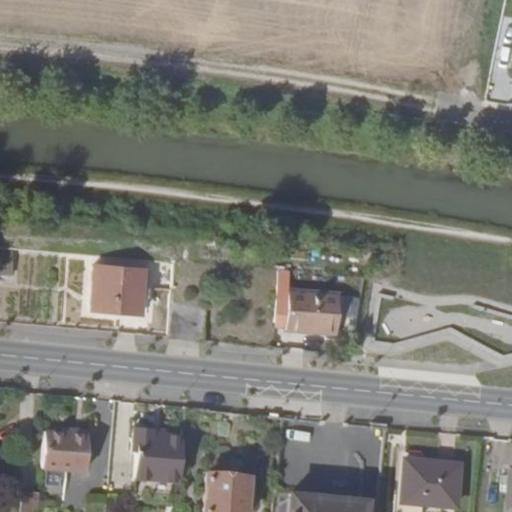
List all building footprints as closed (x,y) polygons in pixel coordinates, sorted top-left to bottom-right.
[(11,246),(0,245),(0,269),(10,270),(11,246)] [(73,308),(136,313),(139,269),(90,264),(88,285),(74,285),(73,308)] [(332,290),(284,287),(281,325),(329,328),(332,290)] [(165,336),(202,339),(204,301),(169,297),(165,336)] [(63,435),(87,437),(88,429),(64,427),(63,435)] [(178,482),(183,437),(168,436),(153,434),(154,429),(134,427),(132,452),(136,452),(135,478),(178,482)] [(42,468),(84,472),(87,437),(63,435),(45,432),(42,468)] [(455,461),(402,456),(397,498),(452,502),(455,461)] [(204,511),(245,511),(249,475),(209,471),(205,506),(204,511)] [(508,496),(510,478),(502,478),(501,496),(508,496)] [(20,511),(37,511),(40,491),(22,489),(20,511)] [(360,511),(362,500),(274,490),(271,511),(360,511)]
